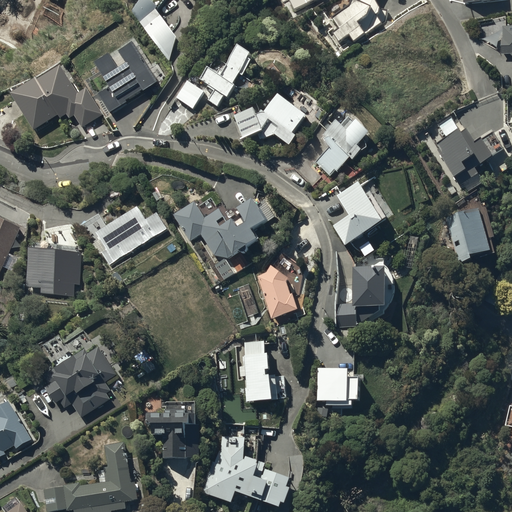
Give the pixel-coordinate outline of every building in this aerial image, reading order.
[(169,0),(147,0),(135,16),(170,61),(178,40),(160,13),(169,0)] [(291,0),(296,10),(317,0),(291,0)] [(367,34),(385,20),(388,9),(382,7),(378,0),(351,0),(351,2),(332,15),(340,26),(333,31),(340,40),(350,33),(355,40),(365,32),(367,34)] [(511,25),(504,26),(505,38),(503,38),(503,53),(511,52),(511,25)] [(209,99),(218,104),(225,93),(228,95),(236,81),(234,80),(240,71),(244,73),(253,58),(249,55),(253,49),(241,42),(228,63),(216,56),(211,65),(209,64),(201,77),(210,83),(208,85),(215,90),(209,99)] [(99,85),(116,113),(151,93),(146,85),(155,79),(142,57),(121,69),(122,71),(99,85)] [(35,127),(64,110),(68,117),(75,115),(83,126),(101,114),(83,87),(81,92),(62,60),(12,90),(35,127)] [(177,96),(194,107),(205,89),(188,78),(177,96)] [(255,104),(235,113),(244,135),(242,136),(243,137),(258,130),(262,139),(276,133),(290,144),(299,132),(296,130),(309,113),(308,112),(310,109),(301,102),(299,105),(278,90),(255,100),(260,110),(258,111),(255,104)] [(460,182),(479,171),(476,166),(506,148),(495,130),(484,136),(483,135),(476,139),(469,126),(465,129),(456,114),(440,123),(443,128),(442,128),(445,134),(447,133),(449,136),(439,141),(447,153),(444,155),(460,182)] [(330,145),(317,160),(331,173),(335,168),(337,170),(350,155),(353,158),(362,147),(358,143),(371,129),(358,117),(355,120),(350,115),(343,123),(337,118),(323,133),(326,136),(324,139),(330,145)] [(345,243),(389,214),(372,188),(367,191),(360,179),(339,193),(352,213),(333,225),(345,243)] [(196,206),(174,219),(190,246),(201,239),(215,259),(229,262),(240,254),(241,254),(242,254),(242,255),(243,255),(244,254),(245,254),(246,254),(246,253),(247,252),(247,251),(248,251),(248,250),(248,249),(247,248),(257,241),(252,232),(266,224),(267,226),(274,222),(265,206),(258,210),(253,202),(238,211),(238,213),(226,213),(222,207),(216,211),(212,203),(199,211),(196,206)] [(483,202),(446,217),(460,262),(475,254),(474,251),(493,248),(490,237),(496,234),(486,204),(484,205),(483,202)] [(111,267),(167,231),(157,216),(146,223),(138,209),(97,234),(102,242),(97,245),(111,267)] [(8,253),(21,227),(0,216),(0,273),(4,266),(12,270),(18,257),(8,253)] [(31,246),(27,284),(42,286),(42,292),(74,295),(75,284),(81,284),(85,251),(81,250),(82,247),(35,242),(34,247),(31,246)] [(273,317),(298,306),(295,295),(299,295),(303,271),(296,269),(299,265),(283,252),(274,264),(273,263),(268,270),(259,275),(273,317)] [(336,326),(357,325),(380,310),(380,303),(387,303),(386,264),(353,265),(354,302),(335,303),(336,326)] [(247,401),(286,397),(285,375),(278,376),(277,373),(272,373),(271,371),(268,371),(268,366),(271,365),(270,350),(267,350),(266,340),(245,342),(247,355),(243,355),(244,365),(239,366),(241,375),(247,375),(248,385),(246,386),(247,401)] [(82,417),(110,398),(106,392),(112,389),(106,381),(118,373),(99,346),(88,353),(85,348),(74,355),(70,350),(54,360),(58,365),(44,374),(51,383),(46,386),(57,402),(61,400),(66,407),(72,403),(82,417)] [(331,407),(354,407),(354,397),(360,397),(360,374),(354,374),(354,370),(350,370),(350,366),(319,366),(319,399),(327,399),(327,404),(331,404),(331,407)] [(0,457),(6,453),(5,451),(15,444),(17,448),(33,438),(10,400),(0,405),(0,457)] [(201,454),(201,423),(197,423),(197,401),(166,400),(166,411),(153,411),(153,412),(149,412),(149,421),(154,421),(154,433),(164,433),(164,457),(187,457),(187,454),(201,454)] [(202,492),(233,500),(236,489),(281,505),(284,498),(287,499),(291,485),(288,484),(291,476),(267,467),(264,473),(262,473),(266,463),(258,460),(259,458),(246,455),(246,436),(223,436),(221,451),(219,450),(215,462),(212,461),(202,492)] [(112,511),(112,509),(127,507),(126,501),(138,499),(136,481),(131,482),(126,442),(107,444),(112,481),(81,485),(81,482),(65,484),(66,486),(45,489),(48,511),(76,508),(76,511),(112,511)] [(30,511),(18,496),(3,507),(7,511),(6,511),(30,511)]
